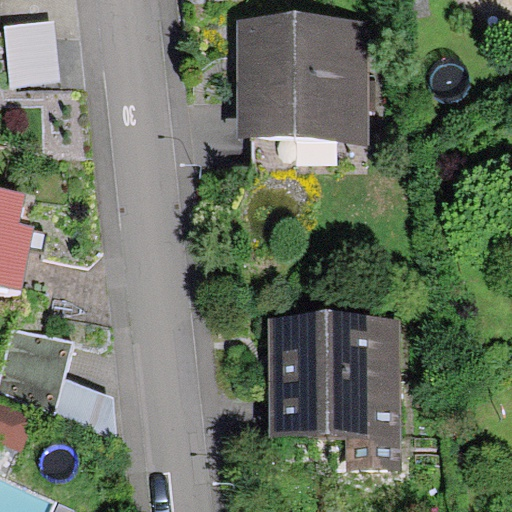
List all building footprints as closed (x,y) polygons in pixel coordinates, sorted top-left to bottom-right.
[(72,84),(62,27),(13,35),(22,92),(72,84)] [(356,44),(244,44),(244,140),(356,140),(356,44)] [(22,204),(0,201),(0,309),(10,310),(22,204)] [(74,348),(14,331),(0,377),(0,392),(55,417),(74,348)] [(385,339),(273,341),(275,440),(387,438),(385,339)]
